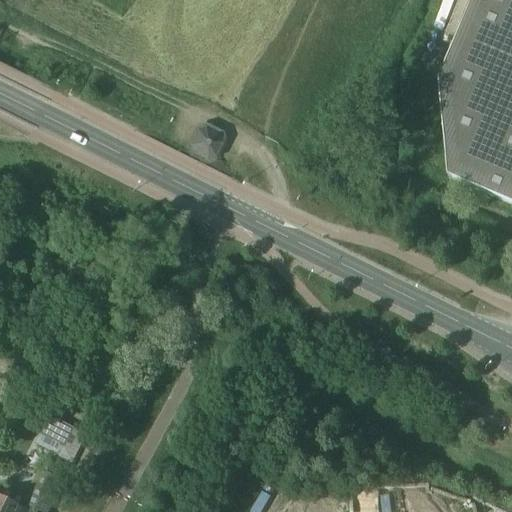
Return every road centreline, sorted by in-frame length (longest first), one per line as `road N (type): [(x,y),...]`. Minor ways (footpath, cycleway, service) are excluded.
road 1 (tertiary): [(511,348),(0,94)]
road 2 (unclassified): [(119,511),(188,370)]
